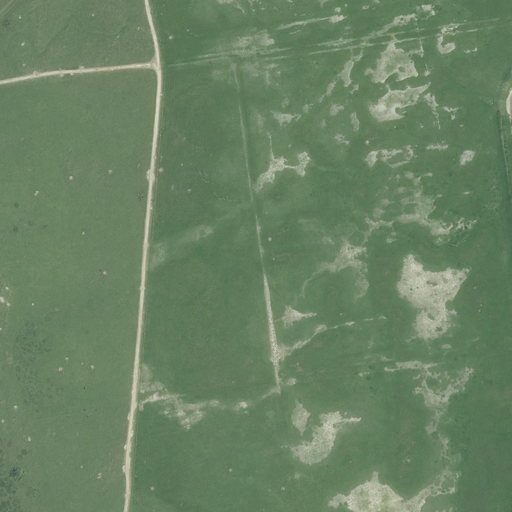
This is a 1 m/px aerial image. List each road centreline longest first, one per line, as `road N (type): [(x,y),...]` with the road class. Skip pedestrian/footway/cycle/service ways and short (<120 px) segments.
road 1 (track): [(145,0),(159,82),(122,511)]
road 2 (track): [(0,82),(157,64)]
